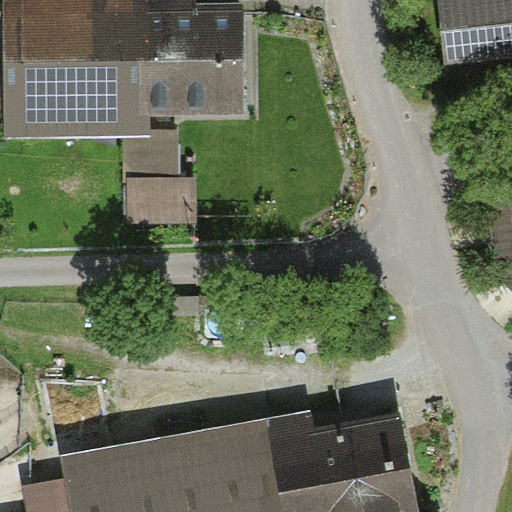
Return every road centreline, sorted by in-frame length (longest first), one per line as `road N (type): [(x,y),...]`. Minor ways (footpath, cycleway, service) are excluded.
road 1 (unclassified): [(363,0),(379,93),(433,259),(487,362),(490,416),(476,511)]
road 2 (track): [(0,273),(433,259)]
